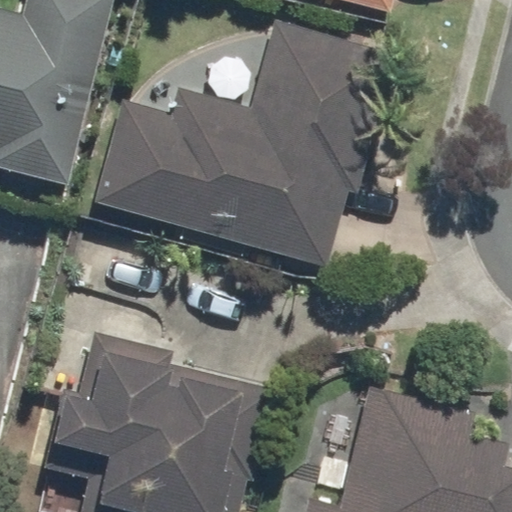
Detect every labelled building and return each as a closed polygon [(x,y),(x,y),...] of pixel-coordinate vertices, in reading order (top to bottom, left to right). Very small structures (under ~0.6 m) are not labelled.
[(0,165),(60,181),(108,0),(19,0),(16,11),(0,7),(0,165)] [(346,0),(381,9),(383,0),(346,0)] [(115,97),(86,199),(319,263),(340,188),(348,190),(387,50),(269,17),(244,105),(170,85),(163,110),(115,97)] [(227,511),(261,386),(164,360),(166,350),(87,329),(71,392),(50,387),(37,437),(41,438),(35,462),(81,474),(71,511),(227,511)] [(511,511),(511,467),(492,462),(497,440),(461,431),(467,410),(363,383),(333,500),(303,493),(297,511),(511,511)]
